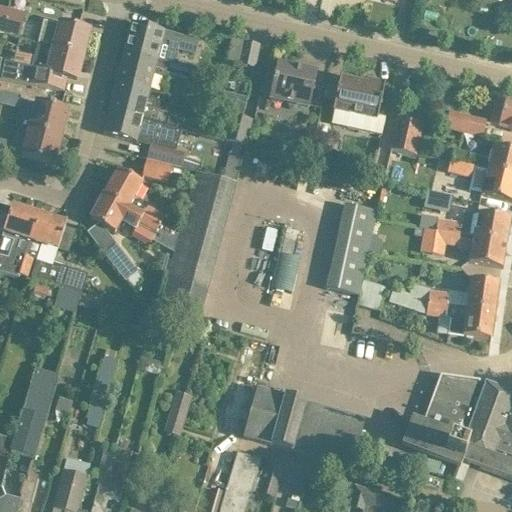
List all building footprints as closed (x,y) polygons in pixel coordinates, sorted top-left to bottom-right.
[(0,9),(0,32),(18,37),(24,15),(0,9)] [(43,21),(37,45),(82,56),(88,32),(43,21)] [(131,24),(124,54),(174,66),(178,51),(195,56),(198,42),(131,24)] [(492,41),(490,48),(499,50),(501,43),(492,41)] [(239,67),(254,70),(259,47),(244,44),(239,67)] [(82,56),(37,45),(34,59),(31,69),(38,71),(37,74),(34,87),(64,93),(67,78),(76,81),(82,56)] [(124,54),(116,83),(149,92),(153,76),(163,78),(188,85),(191,71),(174,66),(124,54)] [(27,67),(4,62),(0,80),(34,87),(37,74),(26,72),(27,67)] [(277,65),(273,84),(270,100),(309,108),(316,73),(277,65)] [(339,78),(335,98),(332,112),(349,116),(346,128),(381,136),(385,119),(377,118),(384,84),(366,80),(366,84),(339,78)] [(116,83),(109,112),(141,121),(141,120),(176,129),(179,116),(145,106),(149,92),(116,83)] [(223,92),(219,109),(243,114),(247,97),(223,92)] [(1,93),(0,96),(0,105),(17,110),(20,98),(1,93)] [(490,125),(510,130),(511,130),(511,103),(497,100),(490,125)] [(36,103),(29,130),(61,139),(69,111),(36,103)] [(149,148),(146,162),(169,167),(179,170),(179,169),(193,173),(196,165),(181,161),(183,154),(175,152),(179,137),(181,130),(176,129),(141,120),(141,121),(109,112),(103,136),(149,148)] [(445,128),(460,132),(482,137),(485,123),(448,115),(445,128)] [(231,116),(225,141),(246,147),(252,121),(231,116)] [(396,120),(389,153),(412,158),(419,126),(396,120)] [(61,139),(29,130),(21,158),(54,166),(61,139)] [(502,142),(511,144),(511,131),(504,130),(502,142)] [(9,142),(0,140),(0,152),(6,154),(9,142)] [(321,144),(313,157),(331,168),(339,156),(321,144)] [(298,147),(296,158),(308,160),(310,150),(298,147)] [(474,168),(488,171),(511,177),(511,151),(494,147),(492,155),(489,155),(488,159),(453,150),(453,152),(451,160),(450,162),(474,168)] [(172,259),(167,276),(167,279),(157,315),(197,326),(235,184),(241,159),(229,156),(222,181),(194,173),(172,259)] [(169,167),(146,162),(142,178),(165,184),(169,167)] [(450,162),(447,174),(471,180),(474,168),(450,162)] [(117,171),(103,196),(128,210),(134,200),(142,185),(117,171)] [(511,177),(488,171),(481,196),(511,203),(511,177)] [(449,213),(452,199),(427,194),(424,208),(449,213)] [(128,210),(103,196),(89,221),(114,235),(122,220),(136,228),(136,226),(155,236),(152,242),(168,251),(176,237),(158,228),(159,227),(142,218),(128,210)] [(325,291),(358,298),(368,253),(372,235),(377,214),(344,206),(325,291)] [(20,276),(38,215),(12,207),(3,234),(2,238),(13,242),(10,253),(16,256),(9,273),(20,276)] [(147,209),(142,218),(159,227),(163,218),(147,209)] [(478,214),(477,216),(463,213),(461,225),(437,221),(435,232),(473,239),(506,245),(510,220),(478,214)] [(64,289),(81,294),(82,294),(88,276),(53,264),(52,266),(37,261),(41,247),(57,252),(66,224),(38,215),(20,276),(59,287),(64,289)] [(286,230),(281,255),(291,257),(297,232),(286,230)] [(445,246),(457,249),(471,251),(469,264),(501,270),(506,245),(473,239),(435,232),(424,230),(420,254),(443,258),(445,246)] [(378,236),(372,235),(368,253),(379,256),(382,240),(378,239),(378,236)] [(127,281),(133,288),(142,281),(136,274),(137,273),(115,245),(103,255),(125,283),(127,281)] [(166,258),(161,277),(167,279),(167,276),(172,259),(166,258)] [(296,291),(297,266),(274,265),(273,290),(296,291)] [(412,286),(409,296),(428,303),(466,310),(495,313),(498,285),(470,281),(468,296),(448,292),(448,295),(430,291),(412,286)] [(356,307),(380,313),(386,288),(363,282),(356,307)] [(64,289),(59,287),(53,307),(75,313),(77,306),(81,294),(64,289)] [(428,303),(409,296),(393,290),(388,304),(426,316),(426,318),(444,320),(444,318),(450,321),(447,336),(463,338),(491,342),(495,313),(466,310),(428,303)] [(103,300),(82,294),(81,294),(77,306),(100,313),(103,300)] [(359,310),(351,334),(402,351),(410,327),(359,310)] [(129,331),(146,335),(149,322),(133,318),(129,331)] [(189,339),(192,327),(177,323),(174,336),(189,339)] [(86,427),(100,431),(118,362),(104,359),(86,427)] [(11,453),(18,455),(34,459),(59,377),(34,369),(13,441),(11,453)] [(511,423),(506,421),(511,406),(511,393),(485,384),(484,386),(479,384),(480,382),(440,377),(423,424),(411,419),(401,448),(460,469),(462,463),(511,481),(511,423)] [(243,439),(350,468),(351,469),(365,421),(306,404),(306,403),(284,397),(284,398),(256,390),(243,439)] [(163,433),(180,438),(192,398),(175,393),(163,433)] [(59,399),(54,412),(68,417),(72,403),(59,399)] [(0,457),(9,460),(11,453),(13,441),(0,436),(0,457)] [(105,511),(108,500),(120,503),(133,454),(116,449),(115,453),(109,474),(105,488),(99,486),(91,511),(105,511)] [(103,450),(98,470),(100,471),(109,474),(115,453),(103,450)] [(244,511),(250,493),(260,461),(237,454),(231,473),(219,511),(244,511)] [(65,511),(66,509),(78,511),(86,478),(90,466),(67,460),(63,472),(52,511),(65,511)] [(261,461),(260,461),(250,493),(275,500),(284,469),(266,464),(266,465),(260,464),(261,461)] [(16,511),(29,511),(36,485),(40,473),(30,470),(26,483),(25,482),(20,501),(19,504),(16,511)] [(349,506),(348,509),(359,511),(363,511),(364,507),(383,511),(398,511),(402,499),(354,486),(349,506)] [(205,511),(218,511),(224,493),(212,490),(205,511)] [(0,511),(16,511),(19,504),(20,501),(5,497),(0,499),(0,511)] [(287,499),(285,508),(295,510),(298,502),(287,499)]
